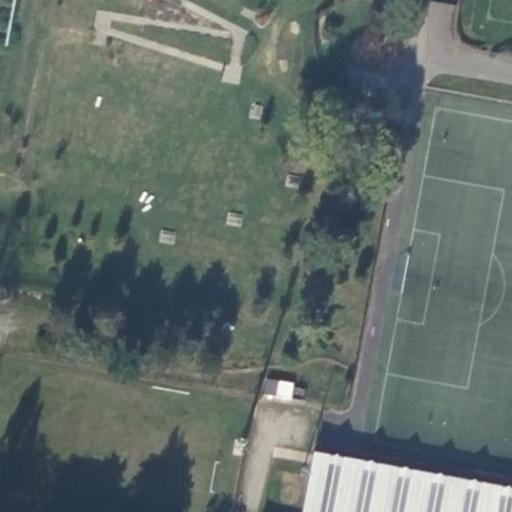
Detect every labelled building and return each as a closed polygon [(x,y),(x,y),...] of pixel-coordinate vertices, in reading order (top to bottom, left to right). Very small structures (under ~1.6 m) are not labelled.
[(110,263),(119,236),(99,230),(90,257),(110,263)] [(121,268),(188,275),(190,247),(123,241),(121,268)] [(294,384),(281,382),(278,397),(291,400),(293,389),(294,384)] [(293,389),(291,400),(302,402),(304,391),(293,389)] [(511,511),(511,488),(509,483),(502,490),(478,485),(474,477),(466,483),(444,479),(441,470),(432,476),(408,471),(405,465),(398,471),(376,466),(372,458),(363,464),(341,460),(337,452),(328,458),(311,455),(299,511),(511,511)]
